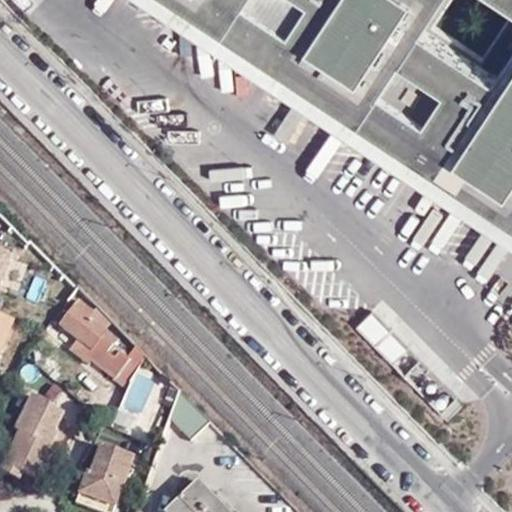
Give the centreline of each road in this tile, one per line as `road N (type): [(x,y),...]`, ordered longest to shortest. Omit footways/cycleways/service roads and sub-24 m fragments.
road 1 (residential): [(0,51),(453,511)]
road 2 (unknown): [(70,12),(409,283),(511,383)]
road 3 (unknown): [(154,511),(172,467),(191,456),(228,466),(274,511)]
